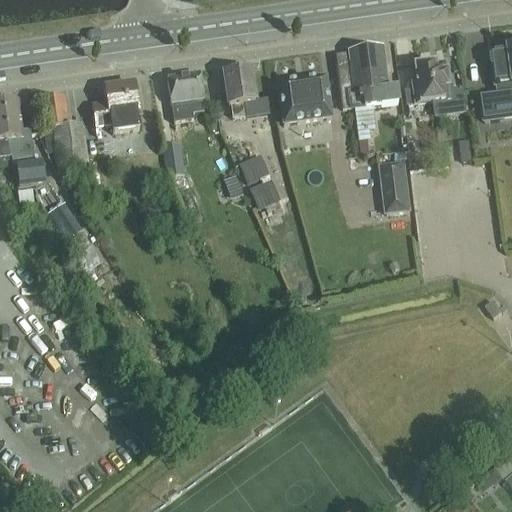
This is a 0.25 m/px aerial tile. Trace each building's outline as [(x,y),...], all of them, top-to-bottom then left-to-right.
[(481,101),(485,125),(511,121),(511,91),(511,87),(511,50),(511,51),(511,54),(509,54),(509,56),(491,59),(496,89),(498,89),(499,99),(481,101)] [(337,74),(341,111),(348,110),(348,113),(398,105),(396,92),(387,93),(381,51),(347,56),(347,60),(335,62),(337,74)] [(445,65),(431,67),(431,63),(414,66),(417,85),(413,85),(414,91),(404,92),(406,107),(431,104),(433,118),(465,114),(462,93),(451,95),(450,85),(448,86),(445,65)] [(243,106),(253,105),(249,73),(223,77),(228,108),(230,108),(232,121),(245,119),(243,106)] [(191,115),(203,114),(202,103),(203,103),(199,77),(166,82),(170,107),(171,107),(174,125),(192,122),(191,115)] [(324,81),(277,88),(283,128),(330,121),(324,81)] [(112,135),(139,131),(136,114),(138,114),(134,86),(104,91),(106,106),(92,108),(95,128),(110,126),(112,135)] [(68,127),(64,100),(39,103),(43,131),(52,130),(59,178),(87,173),(80,126),(68,127)] [(0,105),(9,167),(12,167),(11,158),(24,156),(21,139),(23,139),(18,102),(0,105)] [(0,168),(9,167),(0,105),(0,104),(0,168)] [(374,110),(374,122),(390,123),(390,110),(374,110)] [(403,140),(389,144),(393,159),(408,155),(403,140)] [(166,181),(184,178),(179,145),(161,148),(166,181)] [(239,168),(248,187),(268,178),(259,158),(239,168)] [(18,188),(44,184),(41,163),(15,167),(18,188)] [(405,167),(382,170),(388,217),(411,214),(405,167)] [(239,180),(228,184),(235,201),(246,197),(239,180)] [(270,183),(248,192),(258,213),(279,203),(270,183)] [(421,203),(463,202),(462,183),(420,185),(421,203)] [(19,206),(33,205),(32,192),(17,194),(19,206)] [(65,205),(48,215),(64,242),(81,231),(65,205)] [(51,296),(31,298),(32,310),(52,308),(51,296)] [(485,310),(493,322),(501,316),(493,304),(485,310)] [(169,404),(182,395),(170,378),(157,387),(169,404)] [(0,401),(6,423),(24,418),(18,396),(0,400),(0,401)]
